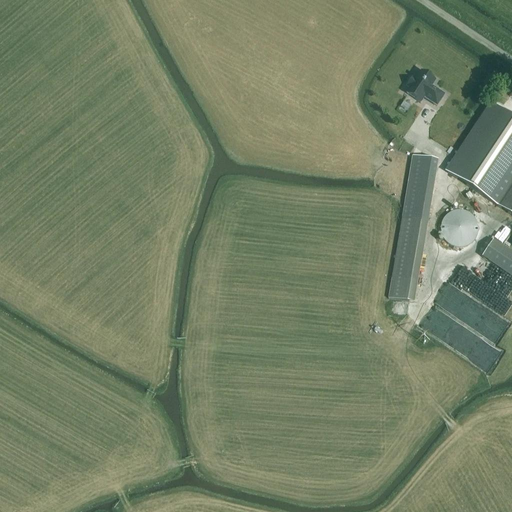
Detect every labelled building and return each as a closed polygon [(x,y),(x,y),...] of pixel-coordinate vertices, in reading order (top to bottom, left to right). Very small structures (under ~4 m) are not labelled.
[(421,73),(415,81),(412,79),(406,87),(410,89),(406,94),(420,103),(423,98),(436,107),(444,95),(431,86),(434,81),(421,73)] [(511,114),(510,117),(492,105),(447,173),(511,216),(511,114)] [(437,160),(413,156),(389,299),(408,302),(422,220),(428,221),(437,160)] [(440,237),(443,245),(450,250),(459,251),(467,248),(473,242),(475,234),(473,225),(468,219),(460,216),(451,216),(444,221),(440,228),(440,237)] [(511,254),(493,241),(482,258),(511,278),(511,254)]
